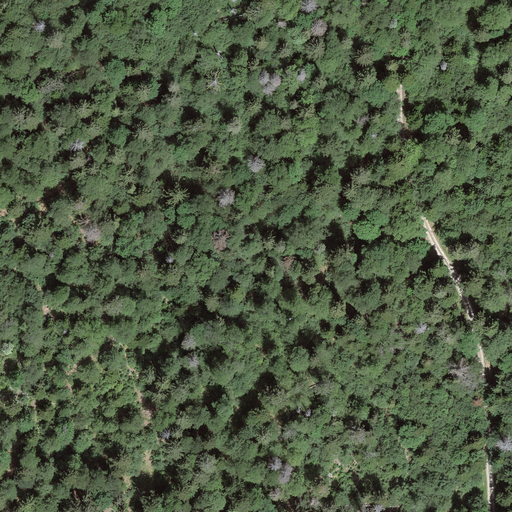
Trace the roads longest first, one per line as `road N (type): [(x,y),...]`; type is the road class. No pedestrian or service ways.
road 1 (track): [(141,511),(140,422),(46,134),(19,0)]
road 2 (track): [(493,511),(480,353),(471,312),(408,168),(391,0)]
